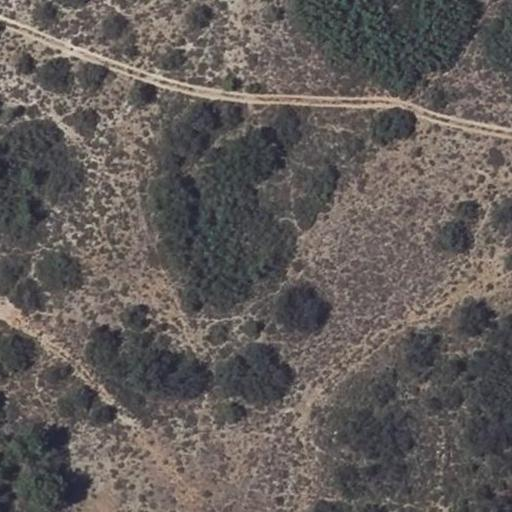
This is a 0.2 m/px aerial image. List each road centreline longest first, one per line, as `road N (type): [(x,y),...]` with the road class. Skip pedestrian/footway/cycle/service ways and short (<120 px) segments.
road 1 (track): [(0,17),(56,32),(200,96),(415,92),(511,125)]
road 2 (track): [(0,305),(96,371),(211,511)]
